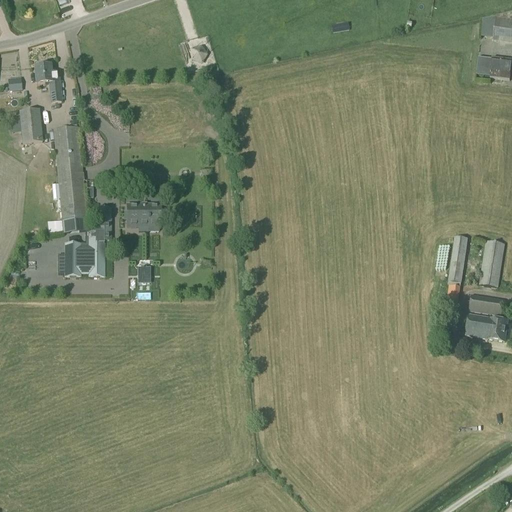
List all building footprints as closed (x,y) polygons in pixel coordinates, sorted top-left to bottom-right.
[(511,23),(499,22),(497,44),(511,46),(511,23)] [(134,40),(168,33),(166,25),(145,29),(146,34),(133,36),(134,40)] [(117,51),(125,48),(122,40),(114,42),(117,51)] [(511,63),(492,62),(490,80),(511,83),(511,80),(511,63)] [(50,68),(34,70),(36,87),(49,85),(51,106),(61,105),(59,85),(58,85),(57,75),(50,75),(50,68)] [(20,81),(10,82),(11,93),(21,92),(20,81)] [(39,113),(19,114),(22,147),(42,144),(39,113)] [(77,130),(53,132),(61,222),(85,220),(77,130)] [(127,208),(127,229),(138,229),(138,232),(159,233),(159,229),(159,209),(127,208)] [(57,247),(57,276),(64,276),(64,278),(70,278),(82,278),(82,276),(88,276),(89,276),(89,278),(105,278),(105,245),(104,245),(104,243),(111,243),(111,209),(96,209),(96,233),(94,233),(94,234),(74,234),(74,245),(64,244),(64,247),(57,247)] [(454,240),(447,284),(460,286),(467,242),(454,240)] [(485,244),(478,288),(497,291),(504,247),(485,244)] [(449,288),(445,307),(456,309),(459,290),(449,288)] [(471,297),(468,314),(500,319),(502,303),(471,297)] [(468,317),(465,338),(504,344),(507,324),(468,317)] [(448,344),(446,355),(453,355),(455,345),(448,344)]
